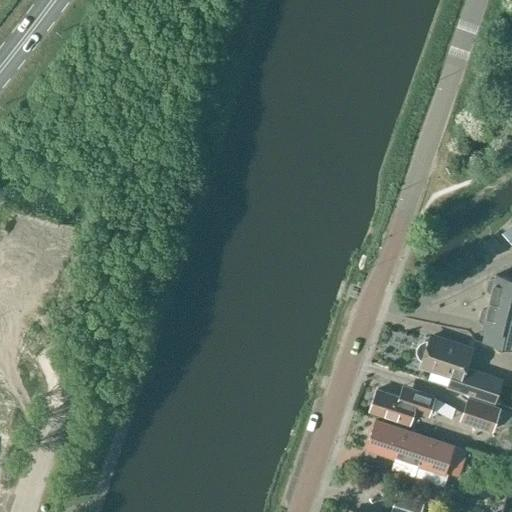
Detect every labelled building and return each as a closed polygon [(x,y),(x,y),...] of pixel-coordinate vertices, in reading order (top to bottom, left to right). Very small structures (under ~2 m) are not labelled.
[(492,294),(490,300),(511,304),(511,279),(496,275),(495,279),(490,281),(487,290),(492,294)] [(511,304),(490,300),(488,309),(482,311),(480,321),(485,324),(480,343),(511,350),(511,304)] [(466,368),(472,350),(432,337),(430,342),(425,342),(421,344),(418,348),(417,353),(420,358),(424,361),(422,366),(451,376),(447,387),(468,395),(495,404),(503,381),(466,368)] [(401,387),(398,397),(377,390),(371,412),(410,425),(414,412),(428,416),(434,397),(401,387)] [(501,406),(495,404),(468,395),(460,420),(492,431),(501,406)] [(459,476),(467,451),(453,447),(375,422),(367,446),(368,447),(366,453),(376,456),(378,450),(397,456),(393,468),(414,475),(418,463),(445,472),(459,476)] [(430,480),(425,494),(452,503),(456,489),(430,480)] [(399,492),(392,511),(421,511),(425,500),(399,492)]
